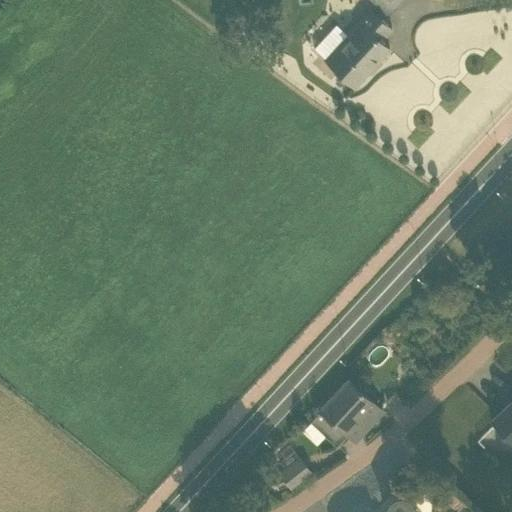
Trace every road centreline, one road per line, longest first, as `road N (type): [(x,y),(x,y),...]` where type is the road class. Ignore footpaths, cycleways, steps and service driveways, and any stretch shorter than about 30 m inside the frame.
road 1 (secondary): [(178,511),(511,150)]
road 2 (residential): [(290,511),(379,449),(511,327)]
